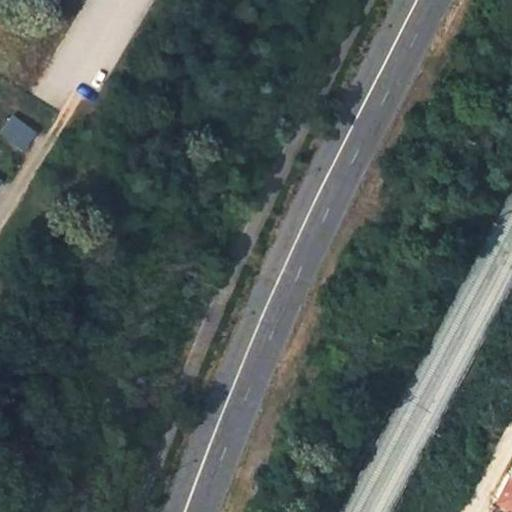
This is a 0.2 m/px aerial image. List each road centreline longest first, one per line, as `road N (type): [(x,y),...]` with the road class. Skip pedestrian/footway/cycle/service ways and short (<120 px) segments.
road 1 (secondary): [(207,511),(300,294),(441,0)]
road 2 (secondary): [(411,0),(273,284),(178,511)]
